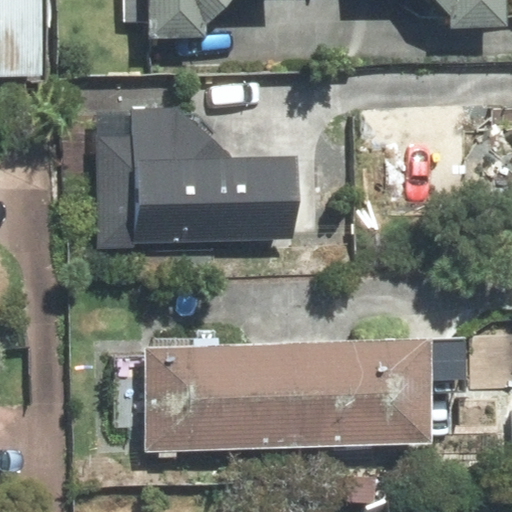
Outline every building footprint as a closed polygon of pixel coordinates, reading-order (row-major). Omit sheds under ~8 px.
[(19,0),(0,0),(0,74),(23,73),(19,0)] [(128,0),(130,41),(186,38),(184,0),(128,0)] [(498,0),(435,0),(436,17),(499,15),(498,0)] [(164,121),(93,123),(96,241),(271,237),(269,169),(166,171),(164,121)] [(402,353),(134,362),(137,449),(405,440),(402,353)]
